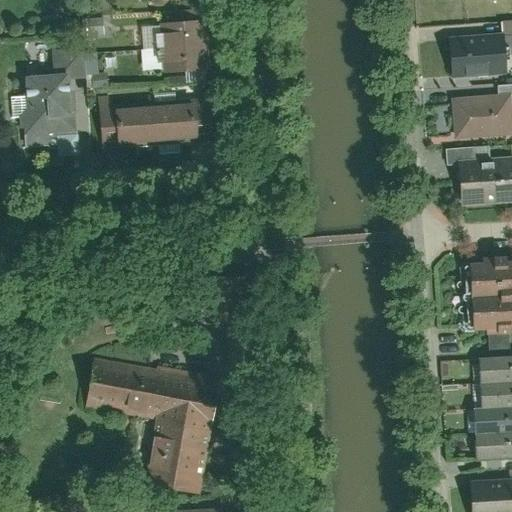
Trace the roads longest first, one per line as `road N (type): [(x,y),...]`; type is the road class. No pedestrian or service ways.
road 1 (residential): [(264,176),(295,511)]
road 2 (residential): [(431,224),(447,511)]
road 3 (residential): [(264,176),(0,180)]
road 4 (residential): [(408,0),(431,224)]
road 5 (residential): [(256,0),(264,176)]
